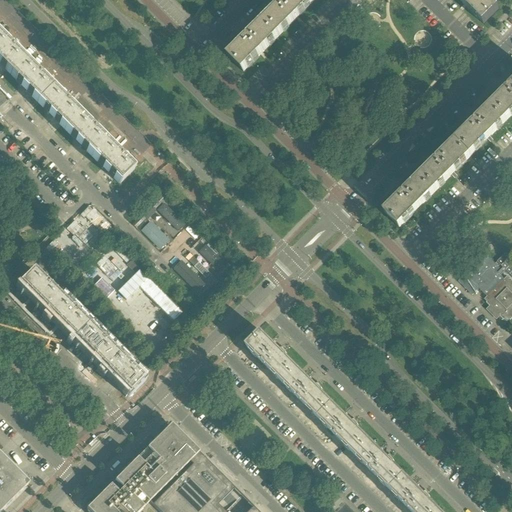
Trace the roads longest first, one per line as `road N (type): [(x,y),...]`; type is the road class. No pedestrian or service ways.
road 1 (tertiary): [(23,0),(294,258)]
road 2 (tertiary): [(333,219),(102,0)]
road 3 (tertiary): [(294,258),(511,481)]
road 4 (residential): [(296,288),(511,506)]
road 5 (tertiary): [(511,401),(333,219)]
road 6 (residential): [(385,511),(213,342)]
road 7 (residential): [(348,204),(492,61)]
road 8 (residential): [(276,511),(158,396)]
road 9 (residential): [(403,260),(511,152)]
road 10 (residential): [(403,260),(511,363)]
road 11 (residential): [(246,103),(351,0)]
road 12 (residential): [(246,103),(348,204)]
road 13 (residential): [(58,497),(158,396)]
road 14 (residential): [(0,144),(73,219),(95,196)]
road 15 (residential): [(95,196),(0,103)]
road 16 (residential): [(185,241),(163,262),(95,196)]
